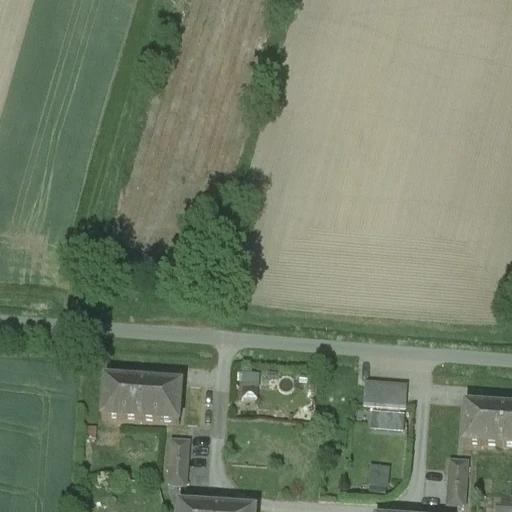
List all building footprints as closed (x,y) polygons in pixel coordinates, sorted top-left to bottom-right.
[(182,386),(104,380),(101,420),(179,425),(182,386)] [(406,389),(365,386),(364,408),(404,411),(406,389)] [(511,410),(465,407),(462,447),(511,450),(511,410)] [(189,444),(171,443),(168,487),(185,488),(189,444)] [(467,464),(450,462),(446,507),(464,508),(467,464)] [(371,486),(391,487),(392,467),(371,467),(371,486)]
